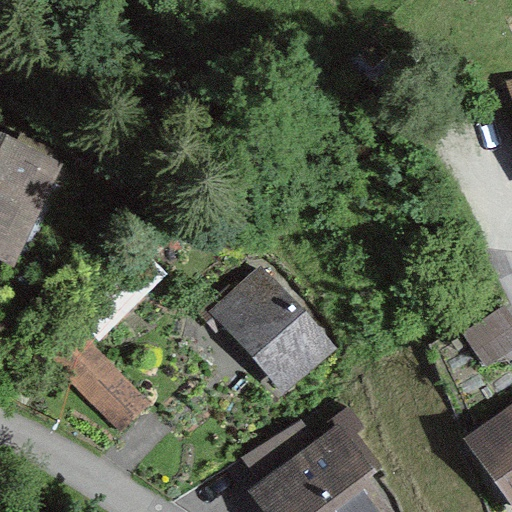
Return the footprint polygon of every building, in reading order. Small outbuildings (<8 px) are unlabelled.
[(0,243),(2,245),(46,152),(19,139),(12,155),(0,149),(0,243)] [(250,315),(239,325),(282,373),(322,337),(264,272),(235,298),(250,315)] [(511,345),(511,319),(504,309),(466,336),(483,364),(511,345)] [(100,401),(121,423),(143,401),(69,324),(43,349),(96,404),(100,401)] [(511,423),(482,444),(511,486),(511,423)] [(270,497),(281,511),(367,511),(372,509),(356,488),(374,474),(348,438),(270,497)]
